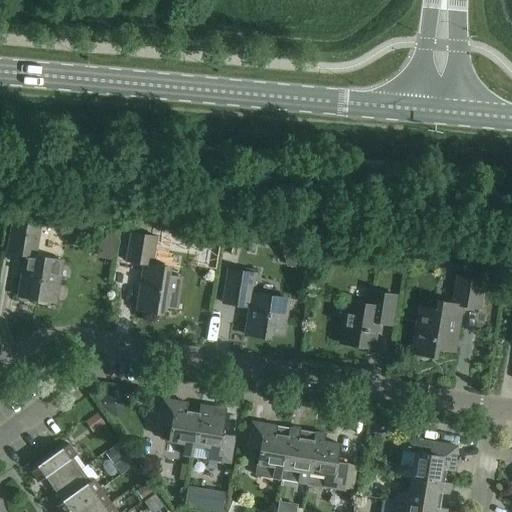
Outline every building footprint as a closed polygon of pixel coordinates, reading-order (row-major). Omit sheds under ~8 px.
[(23,255),(17,296),(55,303),(63,260),(35,256),(40,226),(12,221),(7,252),(23,255)] [(143,263),(135,309),(158,313),(159,304),(176,307),(181,277),(165,274),(166,265),(152,263),(156,236),(130,232),(125,260),(143,263)] [(248,307),(244,334),(264,337),(265,333),(282,335),(288,299),(251,293),(254,273),(227,269),(221,302),(248,307)] [(419,355),(444,359),(445,351),(455,352),(462,306),(479,309),(484,280),(457,275),(452,303),(437,301),(435,309),(418,306),(416,321),(405,319),(404,320),(416,322),(411,352),(399,350),(399,351),(420,355),(419,355)] [(346,302),(340,342),(373,347),(376,322),(390,324),(395,296),(369,291),(367,306),(346,302)] [(198,412),(197,412),(185,410),(187,403),(162,398),(157,424),(169,426),(167,440),(183,443),(181,454),(191,456),(193,445),(193,444),(198,412)] [(193,444),(193,445),(191,456),(229,463),(233,436),(221,434),(225,409),(199,404),(197,412),(198,412),(193,444)] [(288,435),(287,435),(275,433),(276,426),(251,421),(246,447),(258,449),(254,474),(280,479),(282,467),(288,435)] [(305,483),(307,472),(307,471),(313,439),(312,439),(298,437),(299,429),(289,428),(287,435),(288,435),(282,467),(280,479),(305,483)] [(307,471),(307,472),(323,474),(321,486),(343,489),(348,463),(336,461),(339,444),(323,441),(324,434),(313,432),(312,439),(313,439),(307,471)] [(399,475),(410,477),(442,482),(442,481),(444,470),(452,471),(456,446),(430,441),(428,453),(415,451),(412,467),(400,465),(399,475)] [(44,476),(53,488),(79,469),(70,457),(75,454),(67,443),(30,470),(38,480),(44,476)] [(87,463),(79,469),(53,488),(61,500),(55,505),(60,511),(66,511),(100,489),(92,478),(96,475),(87,463)] [(450,483),(442,481),(442,482),(410,477),(407,492),(396,490),(394,501),(406,502),(438,508),(438,507),(440,493),(448,494),(450,483)] [(95,511),(109,502),(100,489),(66,511),(95,511)] [(438,507),(438,508),(406,502),(394,501),(392,511),(444,511),(446,509),(438,507)] [(116,511),(109,502),(95,511),(116,511)]
